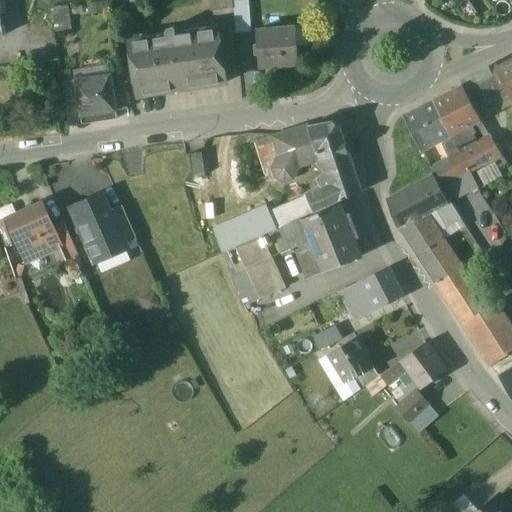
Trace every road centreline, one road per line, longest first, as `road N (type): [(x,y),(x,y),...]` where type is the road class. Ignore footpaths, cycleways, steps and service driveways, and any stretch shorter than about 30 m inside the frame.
road 1 (tertiary): [(378,93),(373,197),(386,242),(474,386),(511,424)]
road 2 (residential): [(0,158),(302,110),(356,75)]
